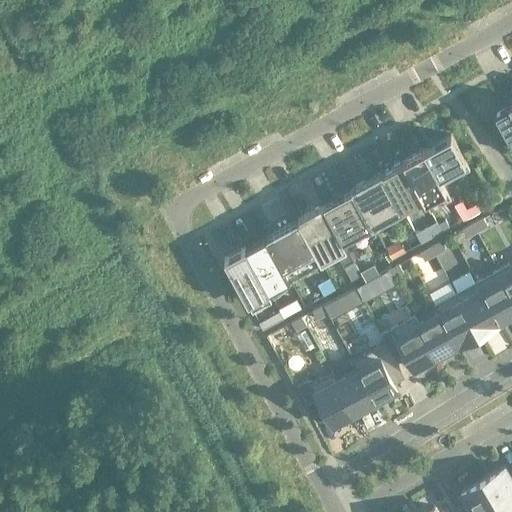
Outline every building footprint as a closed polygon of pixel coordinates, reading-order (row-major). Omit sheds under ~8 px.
[(511,96),(506,100),(508,101),(494,109),(495,111),(502,124),(502,125),(505,123),(511,136),(511,96)] [(437,172),(464,158),(449,131),(423,146),(437,172)] [(402,157),(424,198),(428,206),(450,195),(437,172),(423,146),(402,157)] [(381,169),(400,204),(403,209),(424,198),(402,157),(381,169)] [(370,220),(400,204),(381,169),(380,168),(379,170),(353,184),(352,184),(351,185),(370,220)] [(351,185),(323,200),(342,235),(370,220),(351,185)] [(460,195),(452,200),(462,216),(469,212),(460,195)] [(296,215),(314,246),(319,257),(335,248),(343,262),(353,256),(323,200),(296,215)] [(486,223),(481,214),(471,220),(476,228),(486,223)] [(272,228),(265,232),(282,264),(289,260),(306,250),(314,246),(296,215),(289,219),(272,228)] [(471,220),(460,225),(465,234),(476,228),(471,220)] [(265,232),(244,244),(267,286),(288,275),(282,264),(265,232)] [(444,246),(439,237),(429,243),(433,251),(444,246)] [(429,243),(418,248),(423,257),(433,251),(429,243)] [(244,244),(223,255),(247,299),(268,287),(267,286),(244,244)] [(511,257),(496,266),(501,274),(511,294),(511,257)] [(402,269),(397,260),(387,266),(391,274),(402,269)] [(355,261),(346,266),(345,267),(350,276),(360,270),(355,261)] [(387,266),(376,271),(381,280),(391,274),(387,266)] [(511,310),(511,294),(501,274),(480,286),(497,318),(511,310)] [(327,275),(319,280),(316,281),(322,292),(333,286),(327,275)] [(475,277),(454,289),(476,330),(497,318),(480,286),(475,277)] [(455,341),(476,330),(454,289),(433,300),(438,309),(455,341)] [(295,296),(277,305),(282,314),(300,305),(295,296)] [(337,304),(332,296),(321,301),(326,310),(337,304)] [(321,301),(311,307),(316,316),(326,310),(321,301)] [(262,326),(282,314),(279,307),(258,319),(262,326)] [(455,341),(438,309),(417,320),(434,353),(455,341)] [(391,351),(401,345),(412,365),(434,353),(417,320),(412,312),(379,330),(391,351)] [(300,313),(290,319),(294,327),(305,322),(300,313)] [(351,356),(356,365),(374,397),(396,385),(374,345),(351,356)] [(374,397),(356,365),(335,376),(353,409),(374,397)] [(308,380),(313,388),(331,421),(353,409),(335,376),(330,368),(308,380)] [(296,382),(295,383),(305,400),(315,395),(305,377),(296,382)] [(478,405),(439,430),(451,449),(491,424),(478,405)] [(511,511),(511,478),(502,462),(481,475),(502,511),(511,511)] [(468,502),(457,508),(459,511),(502,511),(481,475),(459,488),(468,502)] [(438,511),(433,503),(418,511),(438,511)]
